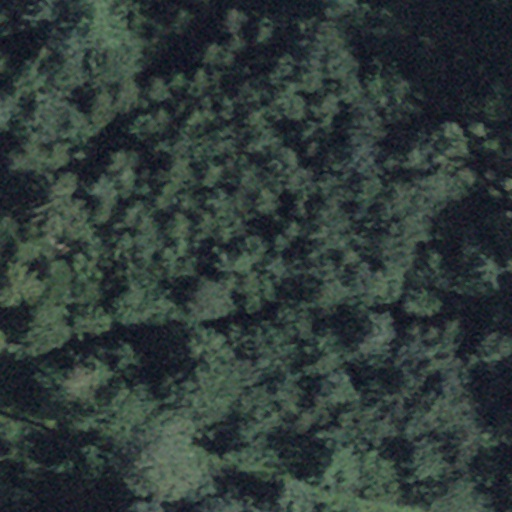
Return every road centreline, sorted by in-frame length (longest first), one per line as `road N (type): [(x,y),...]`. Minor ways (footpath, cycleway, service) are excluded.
road 1 (track): [(0,370),(313,294),(402,286),(511,299)]
road 2 (track): [(0,413),(56,435),(177,454),(392,511)]
